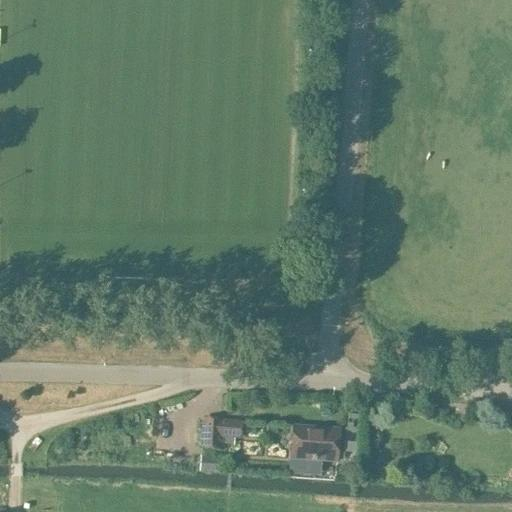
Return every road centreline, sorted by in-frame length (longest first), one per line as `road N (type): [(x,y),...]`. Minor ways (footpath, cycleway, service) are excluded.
road 1 (unclassified): [(327,383),(360,0)]
road 2 (unclassified): [(0,373),(327,383)]
road 3 (unclassified): [(327,383),(511,395)]
